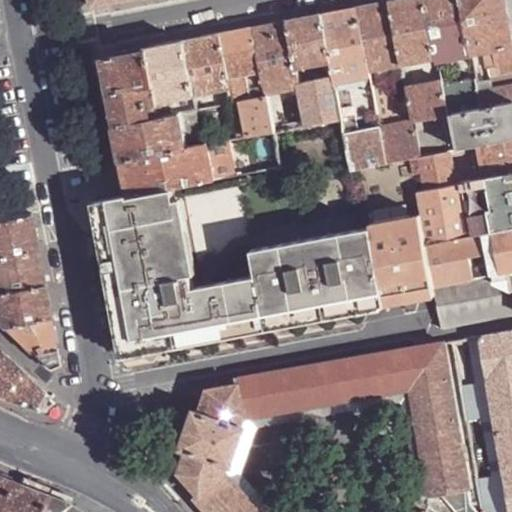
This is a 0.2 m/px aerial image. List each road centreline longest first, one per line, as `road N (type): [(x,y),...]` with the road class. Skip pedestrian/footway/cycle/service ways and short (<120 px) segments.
road 1 (residential): [(95,390),(27,47)]
road 2 (residential): [(95,390),(391,345)]
road 3 (residential): [(260,0),(27,47)]
road 4 (residential): [(511,322),(391,345)]
